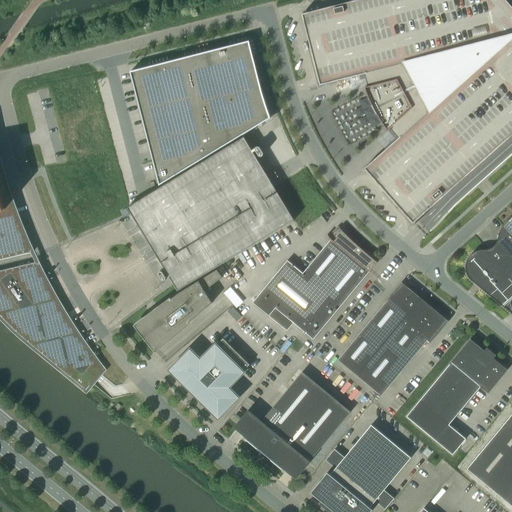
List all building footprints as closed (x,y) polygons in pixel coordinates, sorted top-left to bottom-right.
[(460,201),(511,154),(511,8),(504,0),(358,0),(302,15),(311,50),(320,86),(334,82),(364,74),(366,81),(368,87),(364,88),(369,99),(374,110),(380,121),(387,131),(390,129),(395,135),(398,138),(364,169),(413,224),(418,219),(425,226),(430,232),(455,205),(460,201)] [(262,95),(249,41),(130,72),(159,185),(270,118),(266,107),(262,95)] [(372,122),(373,124),(376,123),(367,98),(360,101),(362,106),(356,108),(362,125),(372,122)] [(125,206),(128,212),(160,265),(175,290),(224,262),(293,220),(272,185),(243,137),(137,199),(129,203),(125,206)] [(0,260),(32,253),(8,191),(0,164),(0,260)] [(511,216),(507,221),(505,223),(503,225),(502,227),(501,229),(500,231),(499,233),(498,235),(498,237),(498,238),(497,240),(497,241),(496,243),(496,244),(495,245),(494,246),(493,247),(491,248),(488,249),(486,250),(484,251),(481,251),(479,251),(476,251),(475,252),(474,253),(472,253),(471,254),(470,255),(469,256),(468,258),(468,259),(467,260),(466,261),(466,263),(465,264),(465,266),(465,268),(465,269),(466,271),(466,273),(467,275),(468,276),(469,278),(470,280),(471,281),(473,282),(474,283),(503,307),(511,298),(511,216)] [(314,340),(377,263),(370,257),(363,251),(357,245),(351,240),(345,234),(339,228),(334,234),(334,235),(330,239),(328,236),(327,237),(330,240),(303,273),(286,260),(252,302),(269,316),(276,308),(314,340)] [(37,262),(0,270),(0,315),(17,333),(86,391),(104,369),(98,363),(93,356),(85,345),(79,335),(71,323),(66,315),(61,307),(56,298),(49,286),(43,274),(37,262)] [(136,325),(144,336),(155,351),(169,339),(212,303),(205,291),(222,277),(217,270),(180,292),(158,309),(158,308),(157,308),(156,308),(155,308),(154,308),(154,309),(153,310),(153,311),(154,311),(154,312),(136,325)] [(337,359),(382,396),(427,340),(430,343),(448,321),(402,283),(337,359)] [(237,306),(244,301),(231,287),(225,292),(237,306)] [(233,307),(228,311),(237,321),(242,316),(233,307)] [(485,352),(470,339),(451,362),(406,417),(453,455),(458,447),(466,439),(449,425),(480,387),(488,393),(507,370),(492,358),(491,359),(484,353),(485,352)] [(188,346),(166,369),(216,420),(239,397),(228,386),(244,371),(214,341),(198,357),(188,346)] [(302,372),(261,421),(246,409),(231,427),(260,451),(261,450),(263,452),(263,453),(263,454),(264,455),(265,455),(266,455),(267,455),(269,456),(268,458),(294,480),(301,471),(350,412),(302,372)] [(511,414),(467,469),(511,506),(511,414)] [(370,511),(373,510),(370,508),(375,500),(386,509),(394,499),(384,490),(411,458),(371,425),(345,457),(334,448),(325,460),(336,468),(330,475),(327,472),(310,493),(331,510),(330,511),(329,511),(370,511)] [(425,447),(421,452),(428,457),(432,452),(425,447)]
